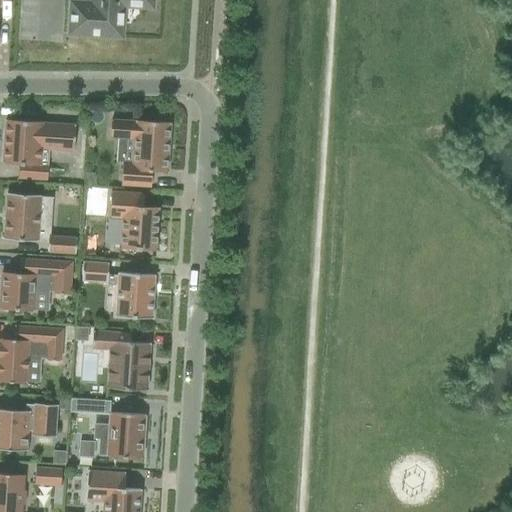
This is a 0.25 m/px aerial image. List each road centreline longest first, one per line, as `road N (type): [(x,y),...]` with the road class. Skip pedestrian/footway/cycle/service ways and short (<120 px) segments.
road 1 (residential): [(184,511),(209,115),(200,94)]
road 2 (residential): [(0,87),(187,85),(200,94)]
